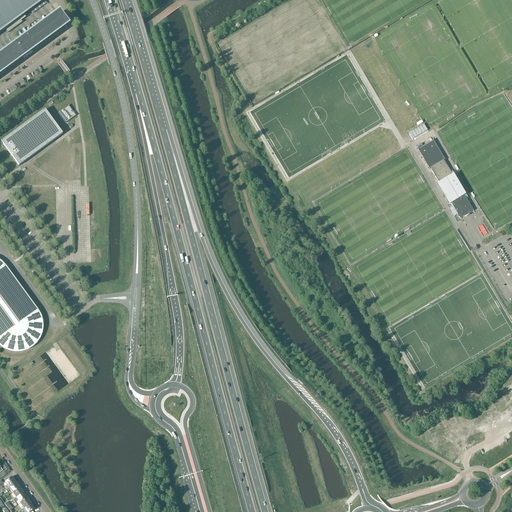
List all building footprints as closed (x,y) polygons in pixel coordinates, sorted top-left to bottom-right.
[(41,0),(0,0),(0,34),(15,23),(13,21),(41,0)] [(0,74),(20,60),(23,58),(65,27),(56,15),(0,56),(0,74)] [(44,110),(1,142),(19,166),(62,135),(44,110)] [(451,204),(460,219),(474,211),(465,196),(466,195),(453,174),(452,175),(444,160),(445,160),(433,140),(418,150),(429,169),(430,168),(439,183),(438,183),(450,204),(451,204)] [(0,346),(3,349),(7,351),(12,352),(17,353),(22,352),(27,351),(32,348),(35,345),(38,341),(41,337),(42,333),(43,328),(43,323),(42,319),(40,314),(36,309),(5,267),(2,263),(0,261),(0,346)] [(0,475),(0,478),(1,479),(6,475),(10,472),(8,469),(0,475)] [(5,487),(6,489),(15,483),(12,477),(5,482),(7,486),(5,487)] [(10,490),(11,491),(12,493),(19,488),(15,483),(6,489),(5,490),(7,492),(10,490)] [(19,488),(12,493),(16,498),(23,493),(19,488)] [(15,503),(18,501),(20,504),(27,499),(23,493),(16,498),(13,501),(15,503)] [(20,504),(23,508),(24,509),(31,504),(27,499),(20,504)]
